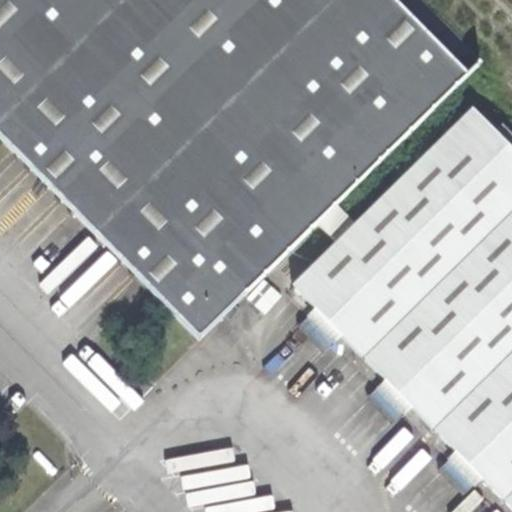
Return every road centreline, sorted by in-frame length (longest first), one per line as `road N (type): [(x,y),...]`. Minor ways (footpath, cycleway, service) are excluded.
road 1 (unknown): [(384,511),(281,409),(253,396),(197,399),(120,450)]
road 2 (unknown): [(120,450),(0,316)]
